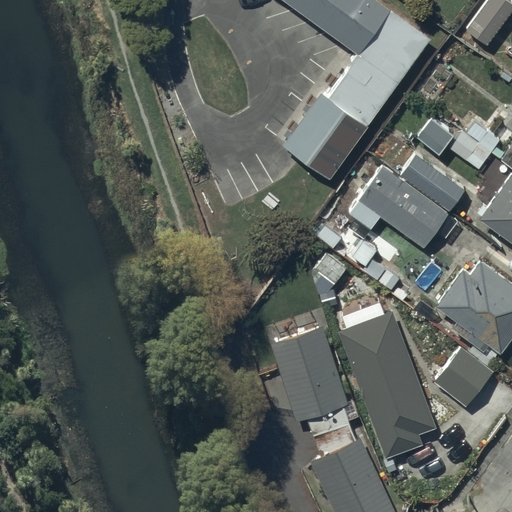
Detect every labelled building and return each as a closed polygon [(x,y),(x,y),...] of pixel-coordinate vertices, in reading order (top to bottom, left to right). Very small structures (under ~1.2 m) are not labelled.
[(282,0),(357,53),(388,10),(374,0),(282,0)] [(511,6),(511,5),(504,0),(487,0),(466,30),(486,44),(511,6)] [(366,126),(319,93),(282,146),(329,179),(366,126)] [(471,116),(448,148),(478,170),(500,138),(471,116)] [(511,167),(511,171),(479,221),(511,245),(511,143),(501,159),(511,167)] [(382,167),(357,200),(366,207),(360,214),(375,225),(381,217),(422,247),(464,192),(414,155),(396,178),(382,167)] [(470,275),(462,269),(436,307),(455,320),(450,328),(483,350),(487,345),(499,353),(511,334),(511,281),(481,260),(470,275)] [(322,325),(271,343),(294,423),(308,418),(320,457),(308,460),(332,511),(394,511),(361,439),(353,442),(341,407),(345,405),(322,325)] [(491,370),(459,348),(434,384),(466,406),(491,370)]
